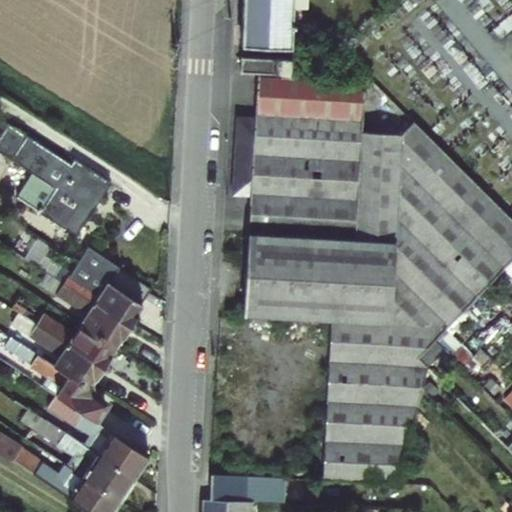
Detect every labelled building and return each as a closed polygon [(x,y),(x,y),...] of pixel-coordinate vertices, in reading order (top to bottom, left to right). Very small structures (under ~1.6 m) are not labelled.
[(295,0),(243,0),(242,46),(293,47),(295,0)] [(290,74),(290,59),(241,57),(241,72),(290,74)] [(396,243),(402,134),(362,131),(365,81),(258,75),(255,116),(237,115),(230,232),(248,233),(276,235),(280,239),(348,242),(351,239),(396,243)] [(413,121),(397,104),(390,111),(407,128),(413,121)] [(248,233),(243,315),(243,316),(331,320),(448,327),(500,273),(511,260),(511,218),(413,121),(407,128),(402,134),(396,243),(351,239),(348,242),(280,239),(276,235),(248,233)] [(71,166),(8,125),(0,137),(0,153),(32,175),(16,198),(75,237),(93,210),(89,207),(93,202),(97,204),(110,184),(74,160),(71,166)] [(28,261),(47,274),(136,329),(135,319),(142,306),(83,267),(76,279),(70,275),(35,251),(28,261)] [(511,260),(500,273),(511,284),(511,260)] [(77,264),(70,275),(76,279),(83,267),(77,264)] [(86,318),(81,326),(116,347),(125,333),(136,329),(47,274),(39,285),(55,295),(55,298),(86,318)] [(18,300),(15,306),(39,323),(43,316),(18,300)] [(58,361),(93,384),(101,370),(109,369),(39,323),(15,306),(11,311),(36,327),(29,338),(60,357),(58,361)] [(43,316),(39,323),(109,369),(108,359),(116,347),(81,326),(76,334),(44,315),(43,316)] [(448,327),(331,320),(321,480),(398,483),(427,366),(418,358),(448,327)] [(41,387),(56,397),(85,416),(94,422),(106,406),(103,400),(92,393),(91,386),(93,384),(58,361),(54,366),(11,339),(5,350),(31,367),(29,368),(46,379),(41,387)] [(48,409),(76,428),(85,416),(56,397),(48,409)] [(72,457),(66,467),(120,503),(134,482),(82,447),(69,438),(28,411),(21,422),(72,457)] [(82,447),(134,482),(149,458),(94,422),(85,416),(76,428),(88,436),(82,447)] [(91,511),(113,511),(120,503),(66,467),(63,465),(58,472),(22,448),(22,449),(0,435),(0,456),(11,464),(14,461),(91,511)] [(210,499),(246,500),(247,476),(211,474),(210,499)] [(251,511),(252,501),(246,500),(210,499),(202,499),(201,511),(251,511)]
